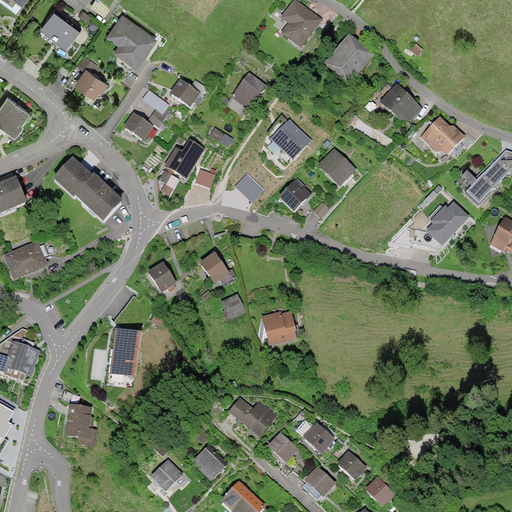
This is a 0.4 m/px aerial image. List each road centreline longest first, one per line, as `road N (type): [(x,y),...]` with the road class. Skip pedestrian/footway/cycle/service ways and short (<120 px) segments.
road 1 (residential): [(142,222),(215,211),(247,215),(359,255),(511,284)]
road 2 (residential): [(511,138),(423,90),(373,36),(321,0)]
road 3 (residential): [(142,222),(134,254),(63,352)]
road 4 (residential): [(72,121),(123,169),(142,222)]
